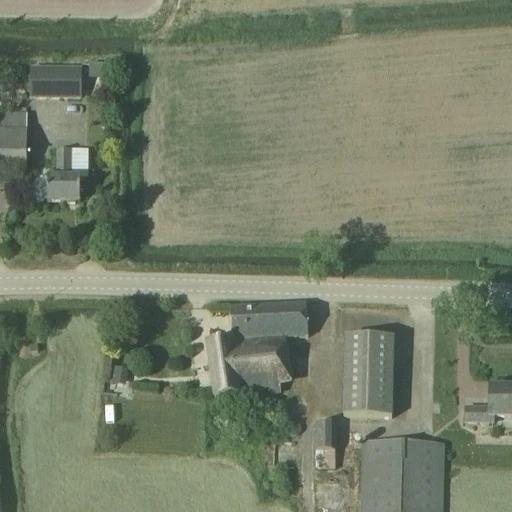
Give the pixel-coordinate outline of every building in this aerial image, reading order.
[(31,102),(82,102),(83,70),(31,70),(31,102)] [(0,174),(27,175),(28,116),(0,116),(0,174)] [(45,204),(47,204),(80,204),(80,179),(72,179),(72,153),(56,153),(57,179),(47,179),(47,180),(39,180),(33,186),(33,204),(36,204),(37,204),(43,204),(45,204)] [(230,310),(231,342),(206,347),(215,401),(238,397),(281,396),(281,389),(288,389),(286,341),(308,340),(306,306),(230,310)] [(392,421),(394,341),(345,340),(344,419),(392,421)] [(494,428),(495,421),(511,421),(511,391),(491,391),(490,410),(464,410),(464,427),(494,428)] [(336,473),(336,426),(317,426),(316,472),(336,473)] [(360,511),(443,511),(445,447),(361,444),(360,511)]
